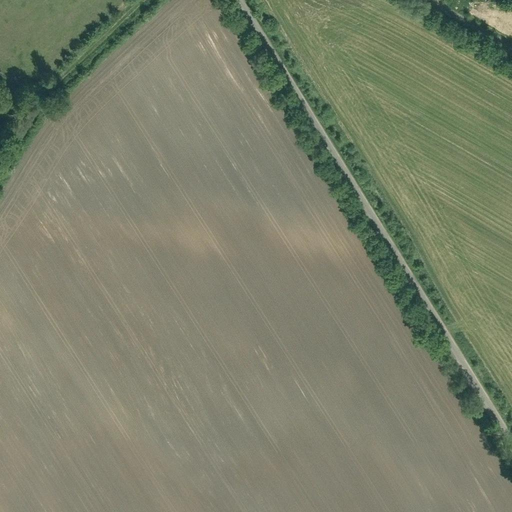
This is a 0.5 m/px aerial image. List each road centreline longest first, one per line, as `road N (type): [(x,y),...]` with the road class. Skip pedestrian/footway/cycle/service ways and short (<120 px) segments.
road 1 (unclassified): [(511,436),(242,0)]
road 2 (unclassified): [(0,184),(176,0)]
